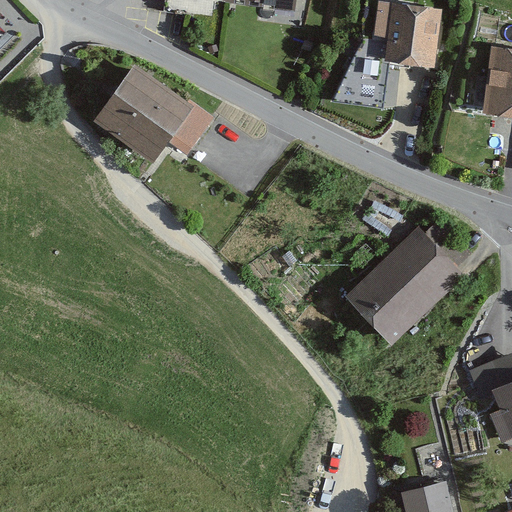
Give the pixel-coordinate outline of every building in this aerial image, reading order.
[(434,69),(439,8),(378,4),(375,38),(389,39),(387,66),(434,69)] [(511,52),(491,50),(483,115),(511,118),(511,52)] [(211,120),(135,66),(96,120),(155,163),(170,143),(186,155),(211,120)] [(463,277),(417,230),(347,299),(393,345),(463,277)] [(511,437),(511,383),(490,392),(499,413),(491,416),(501,442),(511,437)] [(449,511),(443,483),(401,493),(404,511),(449,511)]
